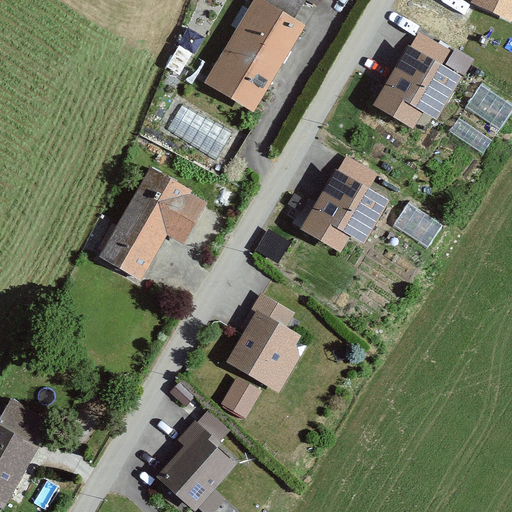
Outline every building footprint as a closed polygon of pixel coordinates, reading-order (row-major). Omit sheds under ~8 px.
[(304,23),(266,0),(251,0),(203,78),(252,108),(304,23)] [(511,0),(468,0),(467,2),(511,21),(511,0)] [(203,34),(187,26),(179,44),(195,51),(203,34)] [(460,74),(407,44),(372,104),(412,127),(423,108),(436,115),(460,74)] [(461,74),(473,55),(455,44),(444,63),(461,74)] [(511,101),(477,80),(462,104),(497,126),(511,101)] [(193,187),(146,161),(94,254),(138,279),(165,231),(181,240),(203,200),(190,192),(193,187)] [(389,199),(334,165),(297,224),(342,252),(352,236),(362,242),(389,199)] [(444,220),(409,198),(391,226),(427,248),(444,220)] [(258,251),(279,258),(287,236),(265,228),(258,251)] [(252,304),(255,306),(223,362),(274,391),(306,334),(285,322),(293,309),(259,290),(252,304)] [(42,417),(8,398),(0,411),(0,508),(1,509),(37,444),(29,440),(42,417)] [(190,412),(167,438),(178,448),(153,476),(190,509),(196,503),(206,511),(208,511),(221,498),(206,485),(229,460),(201,436),(208,428),(190,412)]
